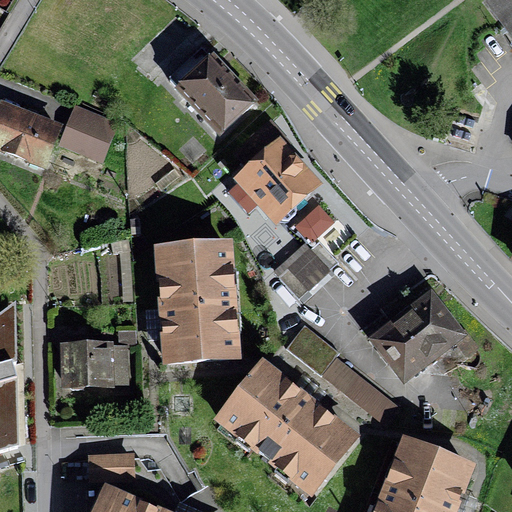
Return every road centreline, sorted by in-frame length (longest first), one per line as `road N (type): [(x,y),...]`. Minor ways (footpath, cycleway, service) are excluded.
road 1 (residential): [(48,511),(44,266),(0,211)]
road 2 (primary): [(220,0),(418,205)]
road 3 (primary): [(418,205),(511,308)]
